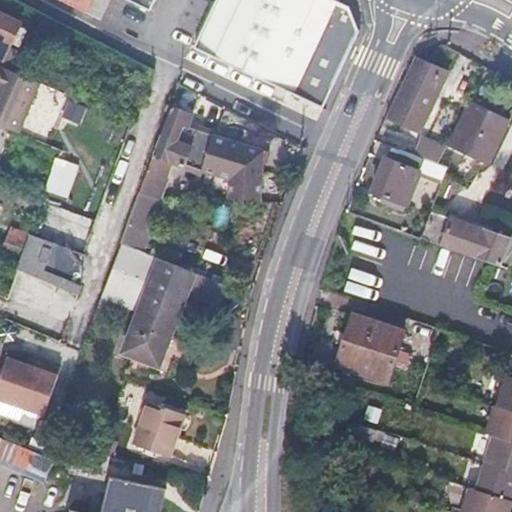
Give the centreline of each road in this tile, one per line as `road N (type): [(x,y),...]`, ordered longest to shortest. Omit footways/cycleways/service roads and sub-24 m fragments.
road 1 (tertiary): [(274,505),(277,411),(304,285),(391,66),(434,1)]
road 2 (tertiary): [(335,143),(274,306),(247,506)]
road 3 (residential): [(58,0),(335,143)]
road 4 (tertiary): [(385,0),(379,38),(335,143)]
